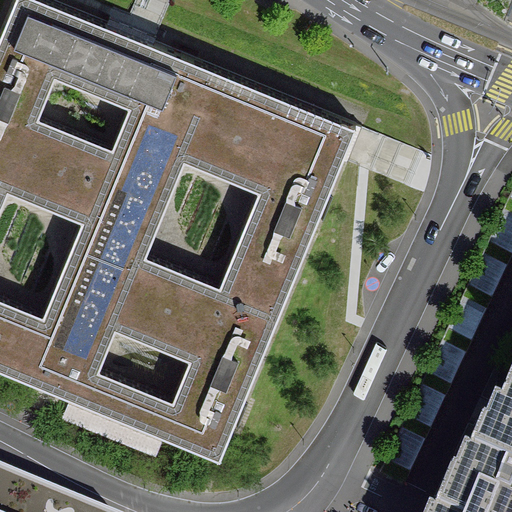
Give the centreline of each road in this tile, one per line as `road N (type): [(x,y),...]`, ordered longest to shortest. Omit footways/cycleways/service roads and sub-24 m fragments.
road 1 (tertiary): [(469,165),(326,468),(287,511)]
road 2 (primary): [(400,35),(448,94),(469,165)]
road 3 (tertiary): [(138,511),(19,449)]
road 4 (primary): [(400,35),(511,85)]
